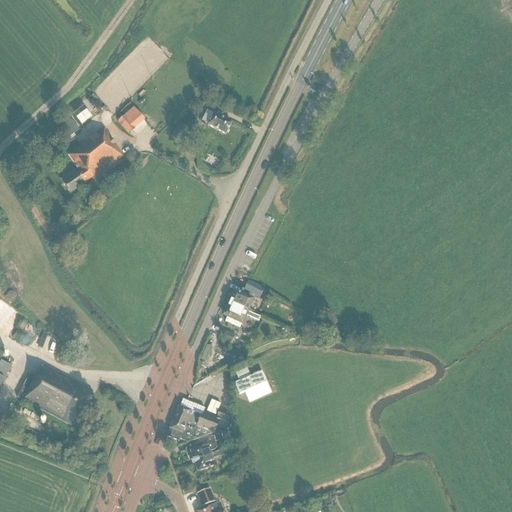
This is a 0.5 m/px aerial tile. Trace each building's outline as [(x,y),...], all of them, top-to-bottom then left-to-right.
[(124,117),(118,122),(128,134),(135,128),(130,122),(139,114),(133,108),(125,116),(124,117)] [(225,135),(231,124),(220,118),(222,114),(215,111),(207,126),(225,135)] [(130,122),(135,128),(136,128),(138,130),(146,122),(139,114),(130,122)] [(192,137),(199,124),(192,121),(185,133),(192,137)] [(187,128),(178,124),(172,136),(181,141),(187,128)] [(93,180),(122,157),(103,129),(70,155),(74,162),(73,164),(79,173),(63,185),(70,195),(92,179),(93,180)] [(258,298),(263,289),(248,281),(243,291),(258,298)] [(229,305),(253,316),(254,313),(248,310),(252,301),(234,293),(229,305)] [(252,318),(253,316),(229,305),(224,316),(227,318),(225,323),(239,329),(246,315),(252,318)] [(231,344),(235,337),(222,331),(218,338),(231,344)] [(0,363),(0,386),(10,367),(1,362),(0,363)] [(80,386),(42,366),(37,376),(36,375),(34,378),(29,375),(16,398),(22,401),(76,430),(93,396),(79,388),(80,386)] [(234,384),(239,395),(266,383),(261,372),(234,384)] [(197,428),(201,417),(178,408),(169,430),(170,430),(167,437),(179,442),(180,440),(188,443),(192,441),(195,440),(198,431),(197,428)] [(228,423),(231,416),(220,411),(217,419),(228,423)] [(198,431),(195,440),(212,434),(213,435),(218,423),(202,416),(201,417),(197,428),(198,431)] [(220,432),(222,438),(229,436),(228,434),(231,433),(229,429),(220,432)] [(201,458),(210,455),(209,452),(217,449),(215,443),(221,440),(219,434),(198,440),(202,449),(190,453),(193,461),(192,461),(193,464),(199,462),(199,461),(201,459),(201,458)] [(199,462),(193,464),(193,465),(194,464),(197,473),(215,467),(212,460),(225,455),(224,451),(216,454),(216,453),(210,455),(201,458),(201,459),(199,461),(199,462)] [(202,508),(215,503),(209,489),(196,494),(202,508)] [(327,505),(335,502),(333,496),(325,499),(327,505)]
